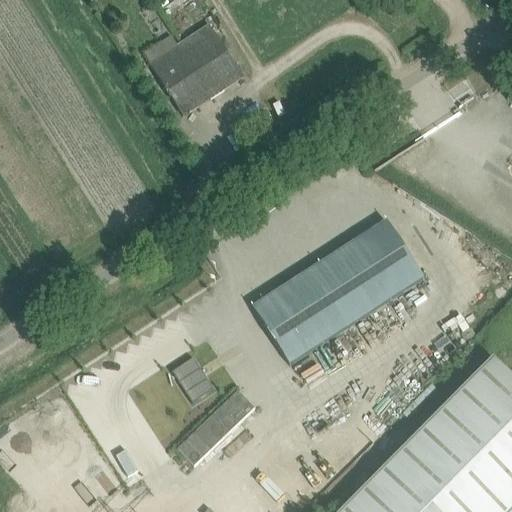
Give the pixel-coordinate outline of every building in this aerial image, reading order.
[(244,79),(233,63),(211,29),(151,68),(183,119),(244,79)] [(253,310),(290,368),(425,281),(388,224),(253,310)] [(161,339),(184,323),(165,295),(142,311),(161,339)] [(173,374),(193,406),(214,392),(194,361),(173,374)] [(511,511),(511,380),(505,373),(494,362),(345,511),(511,511)] [(52,377),(62,390),(76,379),(66,366),(52,377)] [(235,390),(177,451),(196,468),(254,407),(235,390)]
